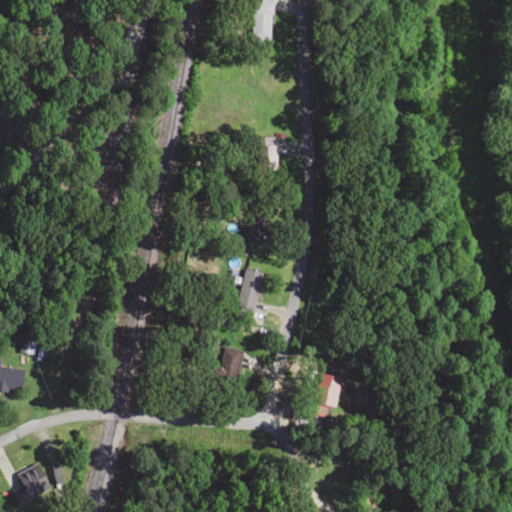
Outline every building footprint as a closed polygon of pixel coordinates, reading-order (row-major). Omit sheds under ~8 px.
[(249,0),(249,38),(269,38),(269,0),(249,0)] [(271,147),(259,148),(259,161),(271,160),(271,147)] [(261,241),(265,203),(249,201),(245,239),(261,241)] [(232,307),(252,311),(260,272),(241,268),(232,307)] [(22,370),(0,366),(0,358),(0,389),(18,392),(22,370)] [(307,413),(329,417),(337,376),(315,372),(307,413)] [(47,489),(35,463),(12,474),(25,500),(47,489)]
